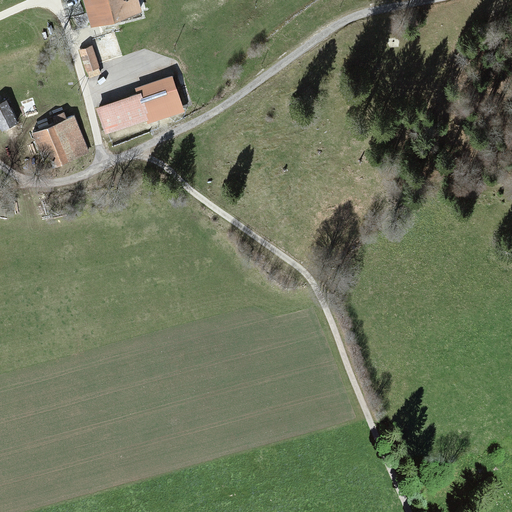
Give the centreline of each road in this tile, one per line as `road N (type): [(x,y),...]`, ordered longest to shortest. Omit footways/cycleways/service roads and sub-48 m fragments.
road 1 (unclassified): [(0,164),(33,184),(63,180),(219,109),(343,23),(437,0)]
road 2 (track): [(136,151),(271,247),(316,298),(407,511)]
road 3 (track): [(51,0),(64,16),(108,162)]
